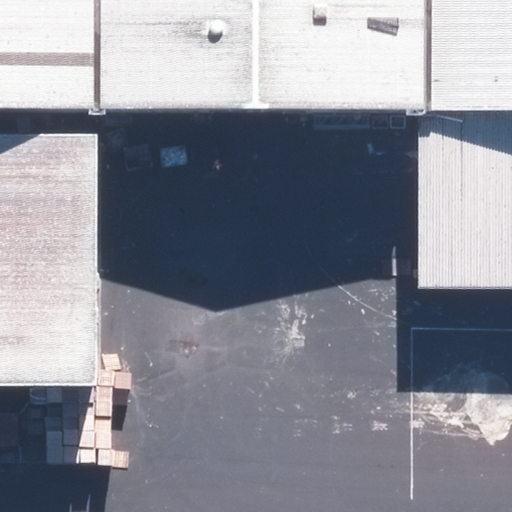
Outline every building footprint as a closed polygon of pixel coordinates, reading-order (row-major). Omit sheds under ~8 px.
[(0,0),(0,119),(122,119),(120,0),(0,0)] [(120,0),(122,119),(444,117),(443,0),(120,0)] [(511,0),(443,0),(444,117),(511,116),(511,0)] [(511,116),(444,117),(445,300),(511,299),(511,116)] [(0,374),(123,374),(122,119),(0,119),(0,374)]
